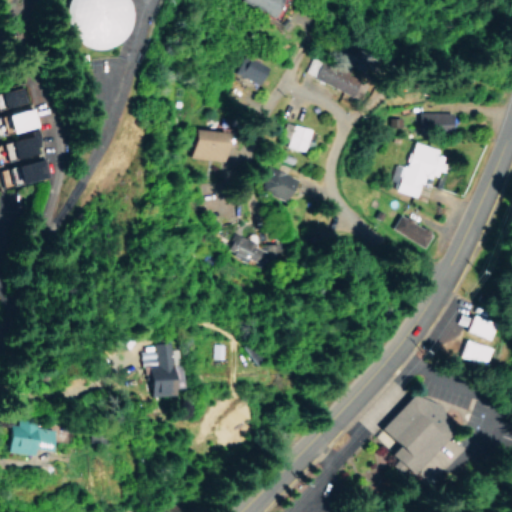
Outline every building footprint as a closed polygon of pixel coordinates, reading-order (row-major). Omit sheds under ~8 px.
[(124,35),(115,0),(49,0),(62,51),(124,35)] [(240,0),(267,16),(277,0),(240,0)] [(265,66),(245,54),(234,72),(255,84),(265,66)] [(336,91),(346,75),(322,59),(312,75),(336,91)] [(0,113),(0,130),(1,134),(27,127),(22,108),(0,113)] [(447,112),(415,112),(414,130),(446,131),(447,112)] [(281,145),(302,150),(307,128),(287,123),(281,145)] [(185,155),(216,160),(220,132),(190,127),(185,155)] [(33,152),(28,135),(0,141),(0,157),(1,160),(33,152)] [(415,196),(421,174),(437,178),(444,151),(410,142),(399,178),(396,178),(393,190),(415,196)] [(0,184),(42,178),(40,160),(0,165),(0,184)] [(292,177),(267,166),(258,187),(283,198),(292,177)] [(387,228),(420,246),(428,232),(394,214),(387,228)] [(259,244),(260,248),(250,249),(249,236),(227,238),(229,261),(276,257),(275,242),(259,244)] [(481,339),(488,323),(467,313),(460,330),(481,339)] [(452,355),(477,364),(483,348),(458,339),(452,355)] [(145,396),(170,394),(170,387),(178,387),(177,378),(175,378),(174,349),(167,349),(167,342),(149,343),(149,349),(137,350),(138,365),(143,365),(145,396)] [(408,389),(372,429),(390,446),(383,454),(389,460),(385,465),(400,479),(448,425),(408,389)] [(4,450),(28,455),(29,447),(46,450),(50,427),(9,420),(4,450)]
